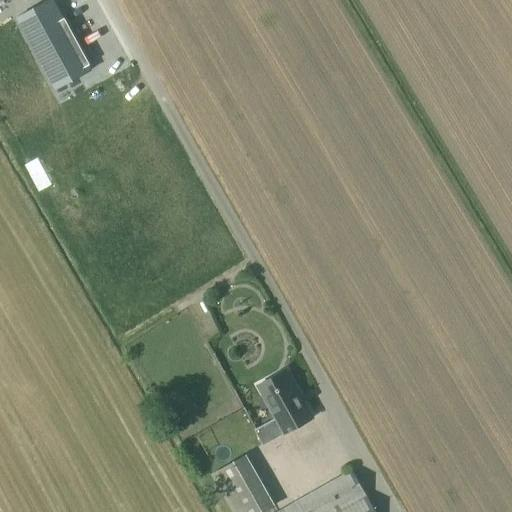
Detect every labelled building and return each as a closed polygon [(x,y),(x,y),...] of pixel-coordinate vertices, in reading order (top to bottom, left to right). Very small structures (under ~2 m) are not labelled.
[(90,70),(52,0),(49,0),(15,19),(54,90),(90,70)] [(0,106),(36,88),(0,17),(0,106)] [(36,100),(0,118),(0,132),(42,111),(36,100)] [(286,371),(257,388),(284,435),(313,419),(286,371)] [(182,414),(176,404),(165,411),(170,420),(182,414)] [(255,445),(274,434),(266,420),(247,430),(255,445)] [(240,454),(207,474),(228,511),(261,511),(270,507),(240,454)] [(374,511),(353,471),(278,511),(374,511)]
